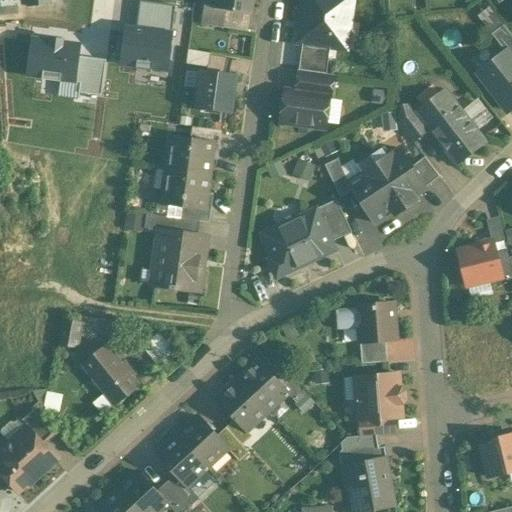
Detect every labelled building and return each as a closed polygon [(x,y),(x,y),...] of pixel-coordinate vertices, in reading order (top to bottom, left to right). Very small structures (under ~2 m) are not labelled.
[(253,0),(218,0),(218,7),(217,9),(226,11),(251,15),(253,0)] [(352,0),(302,0),(296,43),(330,48),(332,36),(348,38),(352,0)] [(141,3),(138,25),(169,30),(172,8),(141,3)] [(217,9),(218,7),(205,5),(202,25),(224,28),(226,11),(217,9)] [(226,11),(224,28),(248,32),(251,15),(226,11)] [(511,36),(503,25),(492,34),(506,53),(507,52),(511,58),(511,36)] [(171,35),(124,28),(119,64),(166,71),(171,35)] [(78,47),(30,40),(26,76),(73,82),(78,47)] [(211,54),(189,50),(187,64),(208,68),(211,54)] [(506,53),(479,73),(508,111),(511,109),(511,108),(511,58),(507,52),(506,53)] [(104,62),(81,59),(77,92),(100,95),(104,62)] [(335,76),(299,71),(296,93),(331,98),(330,99),(331,99),(335,76)] [(236,77),(201,72),(196,107),(231,112),(236,77)] [(417,95),(422,104),(439,93),(433,85),(417,95)] [(486,142),(446,90),(416,112),(415,113),(429,130),(456,165),(486,142)] [(296,93),(289,92),(284,95),(281,118),(285,123),(296,124),(298,127),(309,128),(312,126),(322,128),(327,124),(330,99),(331,98),(296,93)] [(416,112),(410,105),(397,106),(398,123),(413,142),(429,130),(415,113),(416,112)] [(184,127),(183,136),(220,141),(221,132),(184,127)] [(162,170),(212,176),(215,158),(217,158),(220,141),(183,136),(167,134),(162,170)] [(412,167),(400,149),(390,155),(384,147),(370,156),(376,165),(376,164),(406,208),(416,201),(414,197),(426,189),(425,187),(412,167)] [(424,157),(412,167),(425,187),(439,177),(424,157)] [(310,179),(315,164),(299,159),(294,174),(310,179)] [(348,183),(337,159),(325,165),(340,198),(353,192),(347,183),(348,183)] [(348,183),(347,183),(353,192),(374,223),(392,211),(395,216),(406,208),(376,164),(376,165),(348,183)] [(162,170),(156,215),(175,218),(199,221),(208,223),(212,193),(210,193),(212,176),(162,170)] [(337,200),(316,210),(331,242),(352,233),(337,200)] [(316,210),(266,233),(264,240),(273,259),(271,266),(274,274),(281,276),(299,267),(299,266),(317,258),(317,259),(335,250),(331,242),(316,210)] [(144,231),(145,229),(147,214),(127,212),(125,229),(144,231)] [(145,229),(159,231),(159,230),(173,232),(175,218),(156,215),(147,214),(145,229)] [(199,221),(175,218),(173,232),(197,235),(199,221)] [(173,232),(159,230),(159,231),(151,286),(200,293),(203,269),(201,269),(205,236),(197,235),(173,232)] [(493,243),(459,251),(468,286),(502,278),(493,243)] [(393,304),(358,306),(358,309),(336,311),(337,330),(359,328),(360,342),(385,340),(396,340),(393,304)] [(85,316),(82,338),(117,341),(119,319),(85,316)] [(82,323),(63,320),(59,345),(77,348),(82,323)] [(171,338),(149,355),(157,365),(179,347),(171,338)] [(385,340),(360,342),(362,364),(387,362),(385,340)] [(138,387),(113,356),(89,374),(115,406),(138,387)] [(278,381),(260,361),(239,381),(267,412),(288,393),(289,393),(278,381)] [(287,372),(278,381),(289,393),(288,393),(293,399),(303,390),(287,372)] [(397,374),(357,377),(360,420),(360,421),(395,418),(401,418),(400,404),(403,404),(407,400),(406,391),(402,387),(398,388),(397,374)] [(267,412),(239,381),(217,400),(235,420),(246,432),(247,431),(267,412)] [(49,390),(45,407),(60,411),(64,394),(49,390)] [(56,434),(32,407),(18,420),(27,430),(28,429),(43,446),(56,434)] [(218,436),(200,416),(178,436),(207,467),(228,449),(229,448),(218,436)] [(395,418),(360,421),(360,420),(359,420),(360,437),(361,437),(380,435),(396,434),(395,418)] [(246,432),(235,420),(226,428),(243,445),(252,436),(247,431),(246,432)] [(243,445),(226,428),(218,436),(229,448),(228,449),(240,462),(249,453),(243,445)] [(43,446),(28,429),(27,430),(10,444),(15,449),(7,456),(7,462),(7,463),(5,465),(0,464),(0,477),(4,478),(16,493),(26,484),(29,487),(57,462),(43,446)] [(380,435),(361,437),(360,437),(347,437),(342,443),(346,466),(381,459),(380,435)] [(207,467),(178,436),(157,455),(175,475),(186,487),(187,486),(207,467)] [(511,436),(505,438),(505,437),(494,440),(495,444),(481,448),(488,477),(511,471),(511,436)] [(381,459),(346,466),(354,511),(360,511),(394,506),(386,459),(381,459)] [(157,491),(139,471),(118,491),(137,511),(158,511),(167,504),(168,503),(157,491)] [(199,499),(187,486),(186,487),(175,475),(166,483),(189,508),(199,499)] [(184,511),(189,508),(166,483),(157,491),(168,503),(167,504),(175,511),(184,511)] [(137,511),(118,491),(97,510),(98,511),(137,511)]
